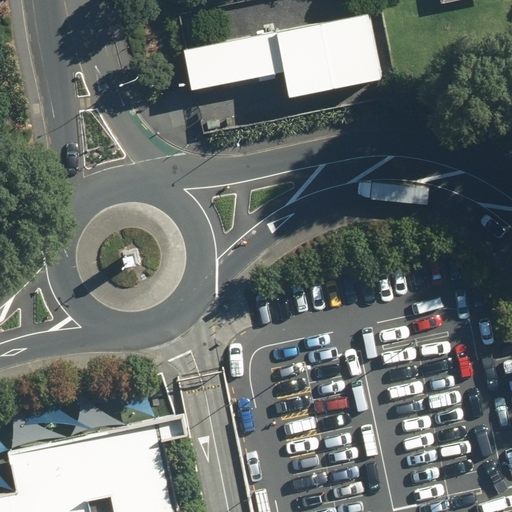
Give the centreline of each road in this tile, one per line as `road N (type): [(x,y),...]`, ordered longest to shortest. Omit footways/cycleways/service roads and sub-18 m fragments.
road 1 (unclassified): [(172,191),(199,221),(204,270),(176,310),(154,321),(107,319),(72,290),(62,245),(78,206)]
road 2 (unclassified): [(64,0),(128,136),(172,191)]
road 3 (unclassified): [(78,206),(58,68),(61,0)]
